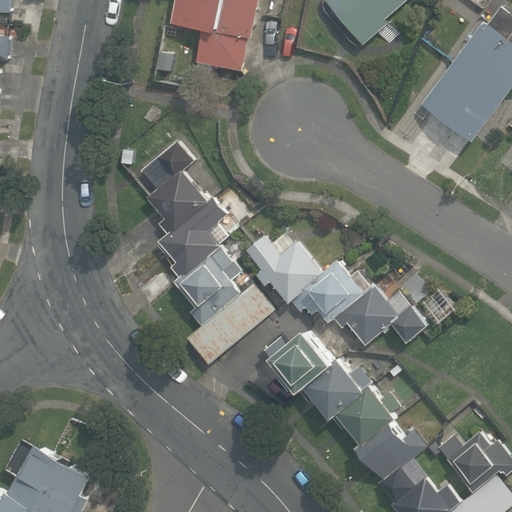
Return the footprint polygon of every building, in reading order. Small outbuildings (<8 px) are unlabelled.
[(0,0),(0,10),(15,11),(14,0),(0,0)] [(178,0),(174,21),(206,28),(199,61),(244,70),(250,36),(257,38),(263,0),(178,0)] [(331,0),(368,42),(393,21),(390,17),(409,0),(331,0)] [(428,103),(478,139),(511,91),(511,38),(488,21),(428,103)] [(0,58),(12,59),(13,36),(0,35),(0,58)] [(214,362),(279,307),(258,283),(246,293),(226,270),(237,260),(223,243),(232,234),(221,222),(232,213),(217,196),(213,200),(186,169),(199,158),(182,137),(145,169),(162,189),(152,197),(169,217),(163,222),(173,233),(163,241),(180,261),(175,265),(184,276),(178,280),(200,305),(194,310),(206,324),(192,337),(214,362)] [(127,146),(125,162),(135,164),(137,148),(127,146)] [(354,320),(372,341),(397,320),(413,339),(432,323),(416,304),(414,305),(401,290),(391,299),(377,283),(376,285),(362,268),(354,275),(341,260),(326,272),(291,230),(276,243),(269,234),(252,248),(268,267),(261,273),(271,284),(277,278),(295,300),(297,298),(306,309),(312,304),(318,312),(325,306),(335,319),(340,316),(347,325),(354,320)] [(503,511),(511,505),(511,489),(498,472),(505,466),(511,473),(511,472),(511,453),(501,440),(495,445),(483,430),(468,442),(458,431),(440,446),(478,491),(465,501),(448,482),(440,489),(428,474),(419,482),(404,465),(431,442),(421,430),(415,430),(409,435),(397,420),(402,416),(397,410),(405,404),(393,389),(385,396),(374,383),(376,381),(361,362),(351,370),(341,357),(337,360),(310,328),(295,340),(289,334),(271,349),(289,371),(286,374),(278,364),(259,379),(278,401),(300,383),(307,390),(303,393),(311,403),(319,397),(343,426),(349,421),(366,441),(361,444),(365,449),(358,454),(369,467),(373,463),(385,477),(383,479),(400,500),(397,503),(404,511),(503,511)] [(0,511),(84,511),(93,498),(86,494),(98,474),(43,443),(16,491),(14,490),(12,494),(0,487),(0,511)]
